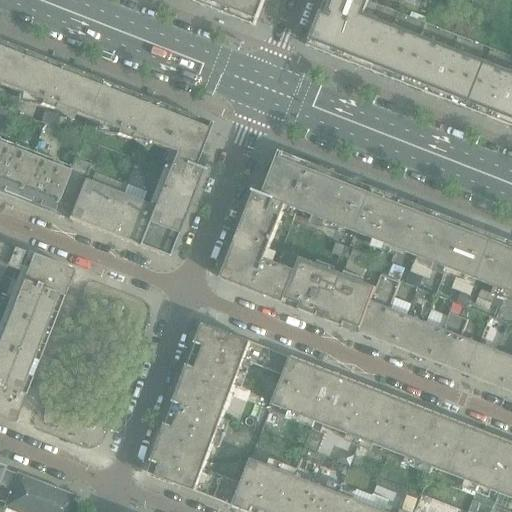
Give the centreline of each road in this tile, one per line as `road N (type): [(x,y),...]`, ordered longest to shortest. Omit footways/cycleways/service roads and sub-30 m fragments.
road 1 (residential): [(187,292),(511,419)]
road 2 (secondary): [(511,188),(261,88)]
road 3 (residential): [(187,292),(261,88)]
road 4 (secondary): [(261,88),(64,11)]
road 5 (residential): [(111,487),(187,292)]
road 6 (residential): [(187,292),(0,221)]
